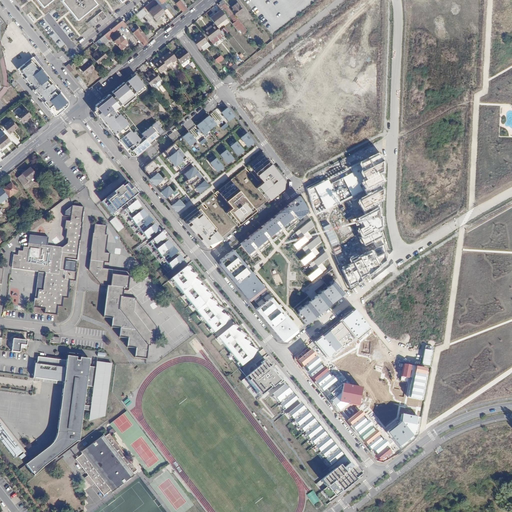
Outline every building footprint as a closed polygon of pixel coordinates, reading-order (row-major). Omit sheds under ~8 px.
[(62,0),(61,1),(70,12),(76,20),(96,5),(92,0),(62,0)] [(145,8),(146,9),(155,1),(154,0),(150,0),(142,7),(143,9),(145,8)] [(182,12),(187,8),(179,0),(178,0),(174,4),(182,12)] [(156,2),(147,10),(153,18),(163,10),(158,4),(156,2)] [(235,10),(233,11),(237,15),(239,14),(240,15),(243,13),(242,12),(243,10),(238,2),(232,6),(235,10)] [(142,7),(133,14),(138,19),(146,13),(143,9),(142,7)] [(107,17),(102,11),(98,15),(102,21),(107,17)] [(220,12),(209,20),(215,27),(216,28),(226,20),(220,12)] [(238,18),(232,22),(240,35),(246,31),(238,18)] [(121,19),(99,37),(103,43),(108,39),(105,36),(121,24),(122,26),(125,24),(124,23),(123,22),(121,19)] [(209,43),(220,34),(216,28),(215,27),(204,36),(209,43)] [(138,29),(133,33),(143,46),(148,41),(138,29)] [(120,31),(113,37),(120,46),(125,42),(124,41),(126,39),(120,31)] [(209,46),(201,35),(192,42),(198,50),(199,49),(202,52),(209,46)] [(102,49),(93,56),(99,64),(108,57),(102,49)] [(184,51),(174,58),(176,61),(183,70),(189,65),(189,63),(188,62),(191,59),(184,51)] [(166,68),(176,61),(174,58),(170,53),(160,60),(160,61),(166,68)] [(220,55),(214,60),(217,64),(223,59),(220,55)] [(17,69),(55,117),(71,105),(56,86),(33,57),(17,69)] [(88,60),(79,66),(85,75),(94,68),(88,60)] [(160,61),(153,66),(160,75),(167,69),(166,68),(160,61)] [(123,84),(122,83),(111,92),(112,94),(109,96),(108,94),(95,105),(95,110),(98,114),(97,115),(113,135),(114,134),(117,137),(115,138),(130,156),(134,152),(137,156),(144,150),(142,148),(149,143),(150,145),(155,140),(154,139),(163,132),(156,122),(141,134),(119,106),(122,103),(124,106),(136,96),(134,94),(137,92),(138,94),(146,88),(144,86),(145,85),(135,73),(129,77),(131,78),(123,84)] [(146,76),(143,78),(153,91),(163,84),(155,73),(148,78),(146,76)] [(234,116),(227,107),(221,112),(228,121),(234,116)] [(25,108),(16,115),(23,123),(31,116),(25,108)] [(208,115),(196,125),(203,134),(216,124),(208,115)] [(12,119),(2,126),(9,134),(18,127),(12,119)] [(199,135),(194,127),(190,130),(200,145),(206,141),(201,133),(199,135)] [(188,132),(182,137),(189,145),(195,141),(188,132)] [(254,142),(246,133),(241,137),(248,146),(254,142)] [(5,134),(0,137),(0,147),(1,148),(10,141),(5,134)] [(243,150),(236,141),(231,145),(238,155),(243,150)] [(175,143),(162,154),(167,159),(179,148),(175,143)] [(179,148),(167,159),(173,167),(186,156),(179,148)] [(228,163),(233,159),(226,149),(220,154),(228,163)] [(384,161),(379,153),(359,163),(363,172),(384,161)] [(262,182),(257,186),(268,199),(282,188),(283,181),(262,154),(248,165),(262,182)] [(186,156),(173,167),(177,172),(190,161),(186,156)] [(210,162),(218,171),(223,167),(215,158),(210,162)] [(145,174),(150,179),(161,170),(152,160),(145,167),(145,173),(145,174)] [(384,161),(363,172),(361,173),(364,180),(360,181),(365,190),(383,182),(384,161)] [(363,172),(359,163),(306,189),(316,216),(363,191),(365,190),(360,181),(364,180),(361,173),(363,172)] [(193,166),(183,174),(188,180),(195,175),(198,172),(193,166)] [(30,167),(18,177),(25,185),(37,175),(30,167)] [(158,173),(150,179),(156,186),(164,180),(158,173)] [(194,188),(201,182),(195,175),(188,180),(185,183),(191,190),(194,188)] [(164,180),(156,186),(160,192),(168,185),(171,183),(167,177),(164,180)] [(201,182),(194,188),(199,194),(209,186),(204,180),(201,182)] [(127,181),(101,202),(112,215),(121,208),(147,240),(159,230),(133,198),(137,194),(127,181)] [(383,182),(365,190),(363,191),(365,193),(366,196),(383,188),(383,182)] [(18,191),(12,183),(4,189),(11,197),(18,191)] [(227,211),(238,224),(255,210),(232,183),(219,193),(231,207),(227,211)] [(168,185),(160,192),(166,199),(174,192),(168,185)] [(383,188),(366,196),(357,200),(363,212),(382,202),(383,188)] [(0,205),(8,199),(1,190),(0,190),(0,205)] [(182,197),(177,190),(174,192),(166,199),(171,206),(180,199),(182,197)] [(271,240),(307,211),(299,196),(241,244),(250,256),(251,256),(271,240)] [(180,199),(171,206),(177,213),(185,206),(180,199)] [(363,219),(381,211),(382,202),(363,212),(361,213),(363,219)] [(41,210),(36,203),(33,206),(38,213),(41,210)] [(79,206),(69,205),(67,220),(63,220),(62,229),(64,229),(63,238),(65,238),(65,242),(62,247),(29,243),(28,248),(24,247),(24,252),(19,251),(18,256),(14,255),(12,269),(46,273),(44,291),(39,290),(39,299),(35,298),(33,307),(45,309),(45,313),(56,315),(57,306),(62,306),(63,297),(68,298),(70,280),(76,281),(77,271),(66,270),(66,276),(63,276),(64,270),(60,269),(62,251),(78,254),(79,240),(80,241),(82,222),(83,211),(78,211),(79,206)] [(364,227),(381,220),(381,211),(363,219),(361,220),(364,227)] [(195,224),(192,226),(209,247),(214,248),(225,239),(205,214),(200,218),(199,217),(193,221),(195,224)] [(114,217),(109,222),(118,232),(123,227),(114,217)] [(363,238),(382,229),(381,220),(364,227),(359,230),(363,238)] [(301,232),(304,236),(293,244),(296,249),(311,237),(306,231),(314,226),(310,221),(295,232),(297,235),(301,232)] [(106,225),(95,224),(94,233),(93,233),(91,250),(92,251),(89,270),(102,284),(109,285),(119,286),(121,275),(112,274),(112,269),(103,268),(104,262),(109,262),(110,253),(106,253),(108,235),(105,235),(106,225)] [(373,242),(385,237),(382,229),(363,238),(360,239),(363,247),(373,242)] [(161,233),(149,243),(172,270),(183,260),(161,233)] [(308,248),(311,251),(300,260),(304,265),(319,252),(314,247),(321,241),(318,236),(302,248),(304,251),(308,248)] [(389,250),(385,237),(373,242),(376,249),(371,251),(375,258),(389,250)] [(354,247),(342,253),(344,258),(357,253),(354,247)] [(264,288),(233,249),(219,259),(219,265),(248,301),(264,288)] [(390,253),(389,250),(375,258),(380,268),(387,262),(389,260),(390,257),(390,253)] [(380,268),(371,251),(360,256),(369,275),(380,268)] [(315,264),(318,267),(307,276),(311,280),(326,268),(321,263),(329,257),(325,252),(309,264),(311,267),(315,264)] [(369,275),(360,256),(351,260),(353,263),(362,281),(369,275)] [(358,284),(362,281),(353,263),(348,266),(358,284)] [(307,274),(313,270),(309,265),(305,268),(307,270),(304,271),(307,274)] [(358,284),(348,266),(341,269),(351,289),(358,284)] [(190,270),(185,267),(170,279),(214,333),(224,325),(228,318),(219,312),(221,310),(214,306),(215,304),(208,300),(210,295),(204,292),(205,289),(198,286),(199,283),(193,279),(194,276),(188,272),(190,270)] [(334,281),(298,310),(297,314),(305,324),(344,293),(334,281)] [(123,287),(119,286),(109,285),(104,316),(113,317),(112,326),(121,327),(120,336),(129,337),(128,346),(137,347),(136,356),(147,358),(148,344),(151,345),(153,331),(150,331),(134,311),(136,297),(122,296),(123,287)] [(298,330),(270,297),(255,310),(284,342),(298,330)] [(355,310),(341,321),(353,338),(368,326),(355,310)] [(341,321),(330,330),(342,347),(353,338),(341,321)] [(236,328),(232,326),(217,337),(241,366),(252,358),(256,351),(247,346),(249,343),(242,339),(243,336),(234,330),(236,328)] [(330,330),(322,336),(336,352),(342,347),(330,330)] [(322,336),(314,342),(328,358),(336,352),(322,336)] [(13,341),(12,351),(20,353),(20,348),(26,348),(27,342),(13,341)] [(296,359),(303,368),(317,356),(309,348),(296,359)] [(97,369),(92,368),(88,367),(89,362),(47,356),(47,358),(38,357),(36,373),(34,372),(34,376),(36,376),(35,381),(40,381),(40,379),(72,382),(68,413),(62,412),(59,438),(65,439),(64,445),(57,443),(42,454),(44,456),(30,466),(28,463),(26,465),(33,475),(70,447),(68,443),(78,441),(83,409),(86,409),(91,409),(90,420),(104,416),(112,364),(111,363),(110,368),(108,368),(109,365),(98,363),(97,369)] [(303,368),(308,373),(320,363),(321,362),(317,356),(303,368)] [(250,380),(249,381),(258,392),(256,393),(259,397),(260,396),(263,394),(264,393),(270,388),(268,385),(269,384),(272,388),(278,383),(281,380),(283,379),(280,375),(278,377),(276,373),(273,370),(273,369),(271,366),(270,367),(270,366),(266,361),(252,373),(247,376),(250,380)] [(308,373),(312,378),(324,368),(320,363),(308,373)] [(414,365),(404,363),(401,380),(410,382),(412,382),(415,365),(414,365)] [(430,368),(415,365),(412,382),(408,397),(424,400),(430,368)] [(312,378),(316,382),(327,372),(329,371),(325,366),(324,368),(312,378)] [(26,382),(27,376),(0,372),(0,383),(21,386),(22,382),(26,382)] [(316,382),(320,387),(331,377),(327,372),(316,382)] [(320,387),(324,392),(337,381),(333,376),(331,377),(320,387)] [(40,379),(40,381),(65,384),(62,412),(68,413),(72,382),(40,379)] [(291,393),(285,384),(273,394),(274,395),(279,402),(280,402),(290,394),(291,393)] [(362,387),(342,384),(340,393),(330,400),(338,411),(347,404),(357,406),(362,387)] [(290,394),(280,402),(281,403),(291,395),(290,394)] [(285,409),(289,406),(293,403),(297,400),(292,394),(291,395),(281,403),(282,405),(285,409)] [(123,402),(127,407),(132,403),(128,398),(123,402)] [(304,410),(305,409),(300,403),(288,413),(292,418),(293,419),(294,418),(304,410)] [(305,412),(304,410),(294,418),(295,419),(305,412)] [(311,417),(306,410),(305,412),(295,419),(294,420),(295,421),(299,426),(311,417)] [(361,410),(347,420),(351,425),(363,416),(364,415),(361,410)] [(119,436),(135,424),(126,412),(110,423),(119,436)] [(417,417),(401,414),(400,423),(386,433),(399,447),(413,438),(417,417)] [(363,416),(351,425),(355,430),(367,421),(363,416)] [(315,422),(311,417),(299,426),(300,428),(303,432),(304,431),(314,423),(315,422)] [(367,421),(355,430),(359,435),(370,426),(372,424),(368,420),(367,421)] [(315,425),(314,423),(304,431),(305,432),(315,425)] [(321,430),(317,423),(315,425),(305,432),(305,433),(305,434),(309,439),(321,430)] [(370,426),(359,435),(364,440),(375,431),(370,426)] [(375,431),(364,440),(367,444),(378,435),(380,434),(376,429),(375,431)] [(314,445),(315,444),(324,436),(326,435),(321,430),(309,439),(311,441),(314,445)] [(82,453),(75,458),(89,477),(87,478),(87,481),(89,483),(88,483),(89,485),(93,482),(102,495),(109,490),(111,491),(133,475),(132,473),(136,470),(108,433),(103,437),(102,435),(80,451),(82,453)] [(378,435),(367,444),(371,449),(382,440),(378,435)] [(326,438),(324,436),(315,444),(316,446),(326,438)] [(332,443),(327,437),(326,438),(316,446),(315,446),(318,450),(320,452),(332,443)] [(382,440),(371,449),(376,455),(387,446),(389,444),(384,439),(382,440)] [(336,448),(332,443),(320,452),(324,457),(324,458),(325,457),(335,449),(336,448)] [(387,446),(376,455),(381,461),(392,452),(387,446)] [(336,451),(335,449),(325,457),(326,458),(336,451)] [(342,456),(338,449),(336,451),(326,458),(326,459),(326,460),(330,465),(342,456)] [(42,454),(28,463),(30,466),(44,456),(42,454)] [(333,482),(342,492),(352,484),(360,477),(359,476),(360,475),(354,467),(353,468),(349,464),(347,461),(340,467),(339,465),(338,466),(334,470),(331,472),(321,480),(326,487),(327,487),(328,486),(330,484),(333,482)] [(336,496),(338,494),(342,492),(333,482),(330,484),(328,486),(335,495),(336,496)] [(313,505),(319,500),(311,491),(306,496),(313,505)]
